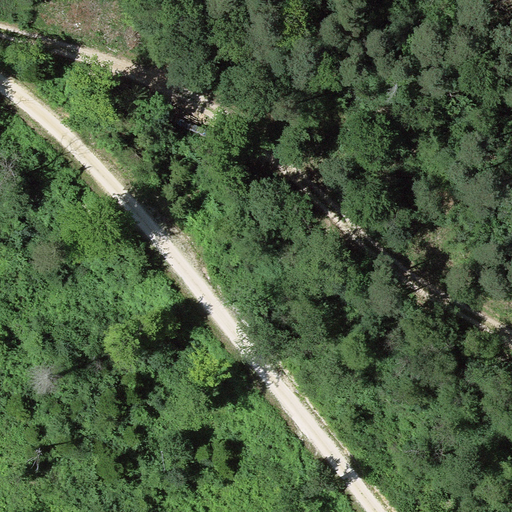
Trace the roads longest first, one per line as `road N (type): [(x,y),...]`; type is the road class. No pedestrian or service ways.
road 1 (track): [(0,30),(158,72),(210,105),(400,268),(511,345)]
road 2 (track): [(373,511),(144,219),(0,82)]
